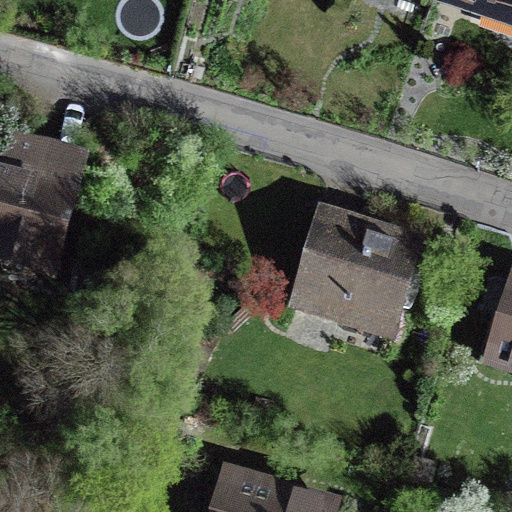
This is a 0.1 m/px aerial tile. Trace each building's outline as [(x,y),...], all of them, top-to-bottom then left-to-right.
[(511,0),(455,0),(475,7),(477,0),(480,0),(511,11),(511,0)] [(56,255),(81,159),(15,142),(6,176),(0,174),(0,261),(14,265),(19,246),(56,255)] [(418,248),(321,218),(295,306),(394,335),(418,248)] [(511,289),(489,361),(511,367),(511,289)] [(66,434),(12,438),(20,467),(71,463),(66,434)] [(333,511),(334,510),(227,478),(217,511),(333,511)]
